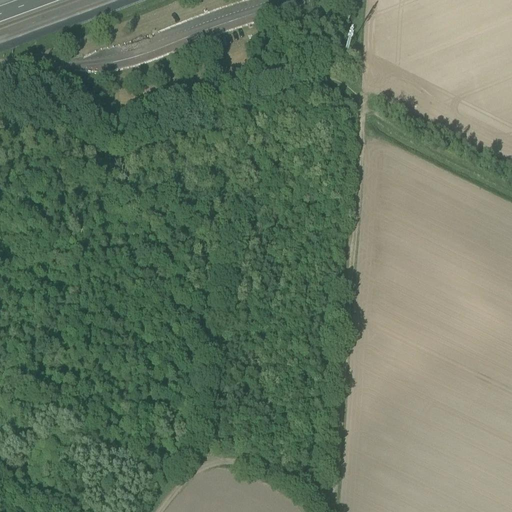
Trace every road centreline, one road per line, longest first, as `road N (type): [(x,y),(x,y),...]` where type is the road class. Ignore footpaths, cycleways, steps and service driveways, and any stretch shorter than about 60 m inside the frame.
road 1 (track): [(365,106),(334,511)]
road 2 (track): [(334,505),(229,456),(200,460),(160,511)]
